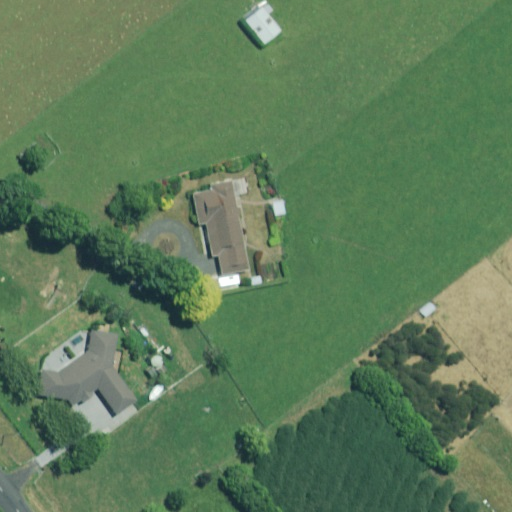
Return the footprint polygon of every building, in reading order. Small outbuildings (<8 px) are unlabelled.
[(279,31),(261,8),(244,22),(262,45),(279,31)] [(217,257),(220,277),(248,272),(232,181),(207,185),(208,191),(192,194),(197,226),(205,225),(211,258),(217,257)] [(285,215),(282,201),(272,203),(275,217),(285,215)] [(237,277),(217,280),(218,292),(239,288),(237,277)] [(427,321),(439,310),(432,302),(420,313),(427,321)] [(65,399),(71,409),(93,394),(92,393),(97,390),(115,416),(136,402),(111,364),(116,337),(91,331),(86,353),(56,373),(41,370),(37,396),(65,399)]
